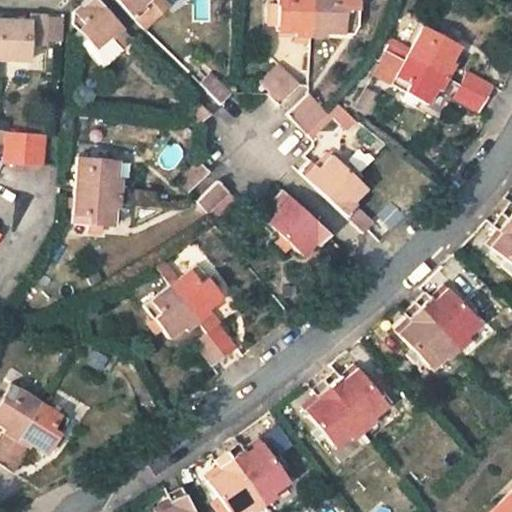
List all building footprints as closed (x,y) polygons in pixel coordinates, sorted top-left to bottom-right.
[(110,0),(146,34),(169,13),(157,0),(110,0)] [(281,16),(281,31),(281,43),(297,43),(297,47),(311,47),(313,1),(281,1),(281,16)] [(344,2),(313,1),(311,47),(326,48),(326,44),(343,45),(344,33),(344,18),(344,2)] [(128,37),(91,2),(69,20),(69,29),(77,38),(88,49),(96,58),(110,44),(116,49),(128,37)] [(271,31),(281,31),(281,16),(272,15),(271,31)] [(351,18),(344,18),(344,33),(352,33),(351,18)] [(34,28),(2,26),(3,66),(34,68),(35,52),(50,52),(50,19),(34,19),(34,28)] [(441,20),(437,28),(451,36),(455,28),(441,20)] [(425,21),(405,54),(449,78),(458,60),(454,58),(462,42),(451,36),(437,28),(425,21)] [(81,54),(88,49),(77,38),(72,43),(81,54)] [(443,87),(449,78),(405,54),(398,65),(382,56),(369,78),(400,97),(405,90),(414,96),(426,103),(438,84),(443,87)] [(277,112),(298,91),(277,69),(258,91),(269,100),(267,102),(277,112)] [(471,70),(462,85),(485,99),(495,84),(471,70)] [(223,108),(232,98),(222,89),(209,77),(201,86),(223,108)] [(478,110),(485,99),(462,85),(455,95),(478,110)] [(410,103),(414,96),(405,90),(400,97),(410,103)] [(380,101),(366,94),(356,110),(370,118),(380,101)] [(188,120),(200,131),(210,120),(187,97),(176,108),(188,120)] [(286,121),(309,142),(331,121),(327,117),(309,98),(286,121)] [(331,121),(342,131),(351,121),(337,106),(327,117),(331,121)] [(2,164),(21,164),(22,131),(4,130),(2,164)] [(43,132),(22,131),(21,164),(41,165),(43,132)] [(298,176),(346,221),(357,210),(353,207),(366,195),(355,184),(345,175),(327,159),(313,173),(307,167),(298,176)] [(74,198),(123,202),(124,185),(116,185),(118,166),(107,165),(93,164),(75,163),(74,198)] [(349,170),(345,175),(355,184),(361,180),(349,170)] [(188,202),(209,181),(199,172),(179,191),(188,202)] [(208,221),(228,201),(218,191),(198,210),(208,221)] [(320,250),(329,240),(280,196),(273,205),(276,209),(263,225),(280,241),(291,252),(299,259),(315,246),(320,250)] [(122,215),(123,202),(74,198),(72,234),(83,234),(97,235),(112,236),(115,215),(122,215)] [(511,259),(511,217),(511,216),(504,224),(511,231),(497,246),(511,259)] [(285,258),(291,252),(280,241),(274,247),(285,258)] [(192,265),(166,285),(198,324),(209,315),(204,308),(218,297),(211,288),(202,277),(192,265)] [(207,273),(202,277),(211,288),(217,283),(207,273)] [(198,324),(166,285),(139,308),(149,321),(159,332),(165,340),(182,327),(186,333),(198,324)] [(416,311),(465,359),(475,349),(470,344),(482,331),(470,320),(459,310),(442,294),(431,307),(425,302),(416,311)] [(466,304),(459,310),(470,320),(476,314),(466,304)] [(400,341),(417,359),(426,368),(437,379),(450,367),(454,371),(465,359),(416,311),(405,322),(412,329),(400,341)] [(152,338),(159,332),(149,321),(142,325),(152,338)] [(216,326),(206,334),(224,356),(235,348),(216,326)] [(224,356),(206,334),(195,341),(214,364),(224,356)] [(91,347),(85,363),(102,370),(108,354),(91,347)] [(421,375),(426,368),(417,359),(411,365),(421,375)] [(384,401),(375,390),(361,373),(348,383),(342,376),(332,384),(373,435),(396,415),(384,401)] [(362,445),(373,435),(332,384),(321,393),(327,401),(312,411),(326,430),(320,435),(333,452),(336,449),(341,455),(359,441),(362,445)] [(383,385),(375,390),(384,401),(391,397),(383,385)] [(0,465),(38,407),(12,389),(2,404),(0,406),(0,431),(4,434),(0,439),(0,465)] [(67,427),(38,407),(0,465),(0,471),(10,478),(27,452),(44,462),(51,452),(58,440),(67,427)] [(67,446),(58,440),(51,452),(59,457),(67,446)] [(282,478),(275,467),(261,447),(246,457),(241,451),(231,457),(271,511),(281,504),(279,501),(292,492),(282,478)] [(270,511),(271,511),(231,457),(218,466),(224,474),(209,484),(222,504),(227,511),(270,511)] [(280,464),(275,467),(282,478),(288,474),(280,464)] [(190,511),(181,494),(168,501),(172,507),(161,511),(190,511)]
